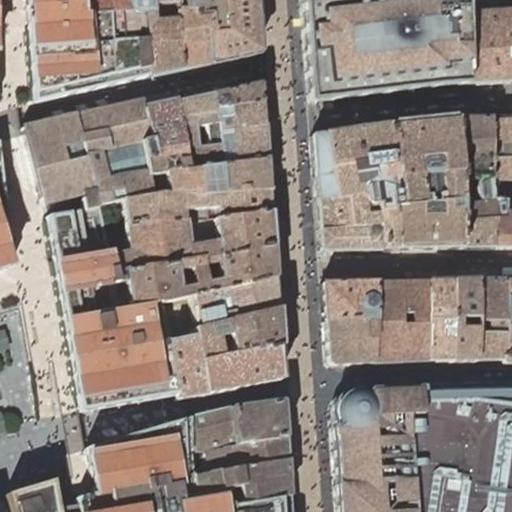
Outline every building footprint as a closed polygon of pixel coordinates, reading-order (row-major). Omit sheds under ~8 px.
[(79,0),(21,0),(28,106),(68,97),(103,89),(97,41),(83,43),(80,17),(79,0)] [(79,0),(80,17),(125,12),(123,0),(79,0)] [(123,0),(125,12),(125,16),(141,14),(146,80),(177,73),(172,0),(123,0)] [(254,51),(250,0),(172,0),(177,73),(206,66),(250,57),(254,51)] [(461,0),(340,0),(341,3),(298,6),(305,104),(430,88),(463,86),(461,14),(462,14),(461,0)] [(511,84),(511,0),(461,0),(462,14),(461,14),(463,86),(511,84)] [(97,41),(103,89),(146,80),(141,14),(125,16),(125,12),(80,17),(83,43),(97,41)] [(251,87),(209,96),(211,112),(242,108),(258,105),(257,91),(251,87)] [(209,96),(171,104),(181,164),(182,173),(215,169),(213,136),(214,136),(211,112),(209,96)] [(139,103),(71,118),(94,208),(111,204),(116,203),(148,198),(143,179),(137,144),(146,142),(139,112),(141,111),(140,107),(139,103)] [(171,104),(141,111),(139,112),(146,142),(137,144),(143,179),(171,175),(169,166),(181,164),(171,104)] [(242,108),(211,112),(214,136),(259,128),(258,105),(242,108)] [(71,118),(19,131),(38,205),(79,196),(83,215),(95,213),(94,208),(71,118)] [(511,118),(486,120),(487,161),(487,180),(487,185),(511,183),(511,118)] [(486,120),(449,121),(451,138),(455,175),(453,175),(454,182),(454,205),(454,208),(457,251),(492,250),(489,206),(468,207),(467,181),(487,180),(487,161),(486,120)] [(449,121),(386,128),(392,190),(382,191),(391,252),(457,251),(454,208),(454,205),(454,182),(453,175),(455,175),(451,138),(449,121)] [(213,136),(215,169),(262,162),(259,128),(214,136),(213,136)] [(386,128),(319,137),(326,178),(330,201),(355,199),(356,214),(374,212),(375,227),(378,252),(391,252),(382,191),(392,190),(386,128)] [(326,178),(319,137),(309,138),(316,253),(378,252),(375,227),(374,212),(356,214),(355,199),(330,201),(326,178)] [(190,200),(264,192),(262,162),(215,169),(182,173),(181,164),(169,166),(171,175),(143,179),(148,198),(157,197),(190,200)] [(487,185),(487,180),(467,181),(468,207),(489,206),(488,203),(487,185)] [(511,183),(487,185),(488,203),(511,202),(511,183)] [(116,203),(122,229),(131,227),(210,223),(266,215),(264,192),(190,200),(157,197),(148,198),(116,203)] [(79,196),(38,205),(60,319),(77,415),(173,397),(163,346),(155,309),(154,305),(138,308),(118,315),(112,276),(111,275),(107,256),(101,234),(95,213),(83,215),(79,196)] [(489,206),(492,250),(511,249),(511,202),(488,203),(489,206)] [(127,251),(107,256),(111,275),(169,266),(184,263),(268,248),(266,215),(210,223),(131,227),(122,229),(127,251)] [(122,229),(101,234),(107,256),(127,251),(122,229)] [(270,279),(268,248),(184,263),(189,289),(175,291),(169,266),(111,275),(112,276),(118,315),(138,308),(154,305),(155,309),(184,299),(270,279)] [(273,313),(270,279),(184,299),(191,332),(273,313)] [(502,282),(473,283),(472,362),(473,362),(500,361),(501,361),(502,321),(502,301),(502,282)] [(511,282),(502,282),(502,301),(502,321),(501,361),(500,361),(500,364),(500,365),(511,365),(511,282)] [(473,283),(449,284),(448,363),(446,363),(447,364),(473,364),(473,362),(472,362),(473,283)] [(371,321),(370,342),(370,366),(395,365),(397,365),(399,328),(397,328),(397,316),(399,284),(372,285),(371,321)] [(399,328),(397,365),(424,364),(424,284),(399,284),(397,316),(406,317),(406,329),(399,328)] [(449,284),(424,284),(424,364),(446,363),(448,363),(449,284)] [(322,325),(371,321),(372,285),(319,286),(322,325)] [(278,382),(273,313),(191,332),(189,332),(190,340),(163,346),(173,397),(174,402),(175,402),(202,397),(275,382),(278,382)] [(323,345),(370,342),(371,321),(322,325),(323,345)] [(370,366),(370,342),(323,345),(324,365),(328,368),(370,366)] [(511,511),(511,387),(503,387),(346,392),(340,394),(334,398),(331,403),(329,408),(328,416),(335,511),(511,511)] [(277,402),(227,410),(231,448),(281,440),(279,404),(277,402)] [(227,410),(187,419),(187,423),(189,458),(185,459),(186,462),(187,479),(283,463),(281,440),(231,448),(227,410)] [(49,486),(3,499),(7,511),(6,511),(286,511),(285,498),(227,507),(224,488),(189,496),(187,479),(186,462),(185,459),(189,458),(187,423),(76,457),(62,461),(69,500),(71,511),(53,511),(52,503),(49,486)] [(284,480),(283,463),(187,479),(189,496),(224,488),(227,507),(285,498),(284,480)]
